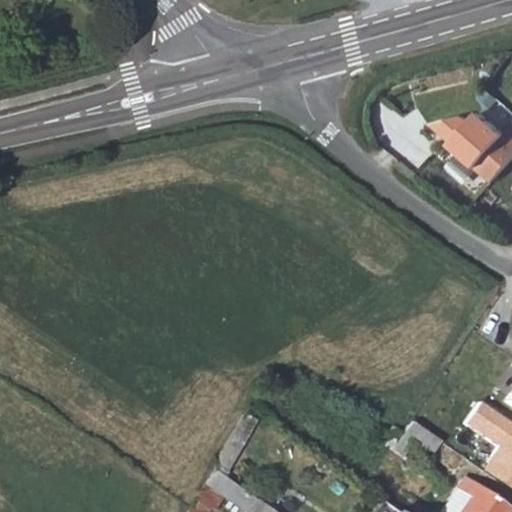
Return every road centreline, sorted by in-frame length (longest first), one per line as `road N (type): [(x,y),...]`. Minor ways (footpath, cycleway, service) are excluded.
road 1 (unclassified): [(292,64),(301,95),(354,161),(410,207),(511,270)]
road 2 (tertiary): [(511,3),(292,64)]
road 3 (tertiary): [(218,85),(0,139)]
